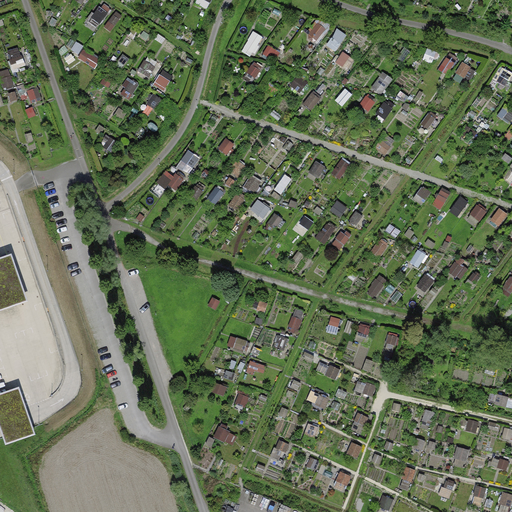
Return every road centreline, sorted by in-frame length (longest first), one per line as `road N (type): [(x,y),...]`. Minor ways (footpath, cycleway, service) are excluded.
road 1 (track): [(511,338),(410,319),(165,249),(102,216)]
road 2 (track): [(102,216),(175,142),(230,0)]
road 3 (track): [(180,444),(102,216)]
road 4 (track): [(102,216),(26,0)]
road 5 (track): [(332,0),(511,52)]
road 6 (track): [(357,371),(386,384),(384,395),(511,424)]
